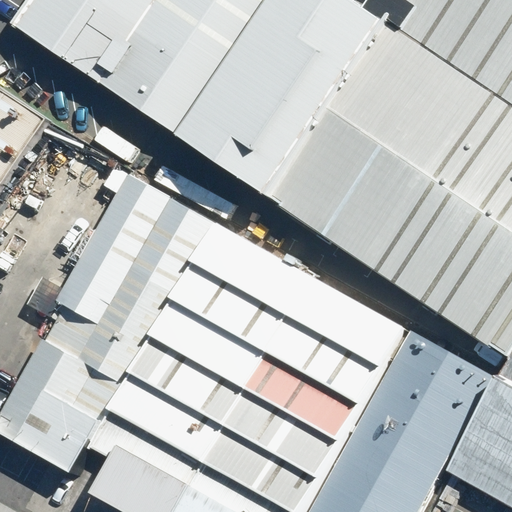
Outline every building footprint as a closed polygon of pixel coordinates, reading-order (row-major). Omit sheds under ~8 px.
[(352,0),(42,0),(23,29),(511,355),(511,0),(386,0),(376,15),(352,0)] [(0,204),(55,122),(0,85),(0,204)] [(220,224),(134,177),(72,287),(51,276),(33,307),(60,322),(0,430),(0,431),(81,476),(96,449),(220,224)] [(308,511),(410,328),(220,224),(96,449),(118,461),(98,497),(125,511),(308,511)] [(415,331),(314,511),(423,511),(499,377),(415,331)] [(511,368),(454,473),(511,504),(511,368)]
